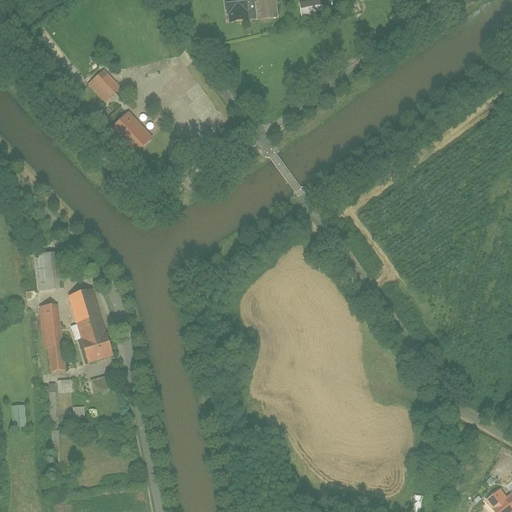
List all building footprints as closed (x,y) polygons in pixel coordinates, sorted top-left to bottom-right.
[(226,0),(229,23),(250,21),(246,0),(226,0)] [(255,0),(246,0),(250,21),(258,19),(256,3),(255,0)] [(275,0),(256,3),(258,19),(279,17),(277,0),(275,0)] [(328,0),(327,0),(299,5),(302,21),(332,16),(330,5),(328,0)] [(336,3),(330,5),(332,16),(338,15),(336,3)] [(44,29),(30,40),(69,91),(83,80),(44,29)] [(102,72),(88,84),(104,103),(119,91),(102,72)] [(129,116),(111,132),(132,155),(150,138),(129,116)] [(36,256),(39,293),(59,291),(55,254),(36,256)] [(112,357),(92,291),(69,298),(89,364),(112,357)] [(59,307),(40,308),(44,349),(49,349),(52,373),(64,372),(59,307)] [(90,394),(109,390),(106,378),(88,382),(90,394)] [(77,394),(76,381),(58,383),(58,396),(77,394)] [(48,385),(50,424),(56,424),(55,385),(48,385)] [(11,407),(12,429),(25,428),(24,406),(11,407)] [(61,418),(74,417),(73,409),(60,410),(61,418)] [(85,428),(85,409),(73,409),(74,417),(74,428),(85,428)] [(414,496),(411,511),(419,511),(422,497),(414,496)] [(502,511),(508,508),(501,498),(494,503),(500,511),(502,511)]
